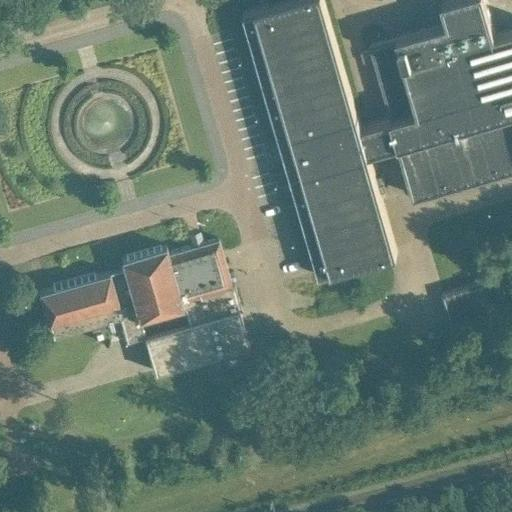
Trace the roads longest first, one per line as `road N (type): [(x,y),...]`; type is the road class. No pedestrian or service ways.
road 1 (unclassified): [(0,252),(234,185)]
road 2 (unclassified): [(0,46),(162,0)]
